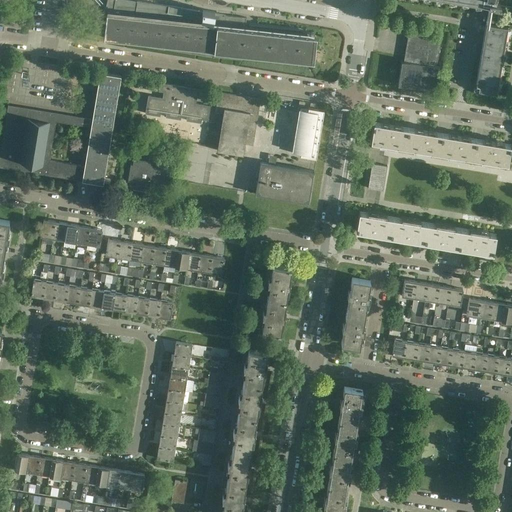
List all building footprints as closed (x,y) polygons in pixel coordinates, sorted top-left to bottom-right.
[(127,43),(166,50),(213,57),(241,60),(242,54),(311,62),(311,61),(310,61),(313,37),(313,36),(245,28),(246,18),(224,15),(222,15),(214,13),(214,12),(215,13),(215,12),(201,10),(202,10),(202,11),(176,7),(176,8),(177,8),(177,9),(171,8),(171,7),(173,7),(134,0),(134,1),(130,0),(106,0),(104,13),(106,13),(103,38),(106,39),(127,43)] [(494,25),(496,11),(497,8),(499,8),(500,5),(500,4),(495,3),(495,0),(451,0),(489,6),(488,13),(481,12),(480,20),(486,21),(476,85),(479,86),(478,90),(496,93),(507,27),(494,25)] [(511,6),(500,5),(499,8),(497,8),(496,11),(511,13),(511,6)] [(396,84),(402,85),(401,93),(428,97),(429,90),(436,91),(436,90),(434,90),(438,68),(439,68),(440,67),(434,66),(435,62),(437,62),(442,34),(436,33),(435,32),(435,33),(408,28),(408,29),(410,30),(407,49),(406,49),(406,54),(406,57),(405,61),(400,61),(400,62),(401,62),(398,84),(396,84)] [(100,72),(92,119),(91,127),(84,166),(84,169),(92,170),(90,182),(103,184),(121,76),(100,72)] [(203,89),(191,88),(160,82),(159,91),(163,92),(162,97),(148,95),(145,113),(160,116),(160,112),(166,113),(165,117),(180,119),(181,116),(186,116),(186,120),(200,123),(201,119),(208,120),(210,105),(195,103),(196,97),(201,98),(203,89)] [(242,155),(244,144),(253,145),(260,99),(218,92),(215,112),(223,113),(217,151),(242,155)] [(92,119),(8,105),(0,150),(0,167),(90,182),(92,170),(84,169),(84,166),(49,160),(56,121),(91,127),(92,119)] [(315,158),(323,109),(307,107),(307,110),(300,108),(293,151),(300,152),(300,155),(315,158)] [(370,141),(404,146),(408,127),(373,122),(370,141)] [(404,146),(439,152),(442,133),(408,127),(404,146)] [(439,152),(473,157),(476,138),(442,133),(439,152)] [(473,157),(489,160),(507,163),(510,144),(476,138),(473,157)] [(133,187),(133,189),(150,192),(150,188),(154,189),(155,186),(165,188),(168,171),(158,169),(158,165),(154,164),(155,162),(138,159),(137,161),(133,161),(133,165),(130,164),(127,181),(130,182),(129,186),(133,187)] [(313,171),(305,169),(260,162),(255,194),(308,202),(313,171)] [(387,165),(372,163),(367,188),(383,190),(387,165)] [(393,217),(376,214),(359,211),(356,230),(390,235),(393,217)] [(427,222),(412,220),(393,217),(390,235),(424,241),(427,222)] [(0,252),(3,253),(6,240),(8,240),(9,234),(7,234),(9,220),(0,218),(0,252)] [(52,238),(55,222),(43,220),(41,236),(52,238)] [(52,238),(64,239),(67,224),(55,222),(52,238)] [(461,228),(444,225),(427,222),(424,241),(458,247),(461,228)] [(64,239),(76,241),(78,226),(67,224),(64,239)] [(90,228),(78,226),(76,241),(80,242),(87,243),(90,228)] [(90,228),(87,243),(99,245),(102,229),(90,228)] [(458,247),(492,252),(496,233),(461,228),(458,247)] [(117,256),(118,248),(120,241),(108,239),(106,254),(117,256)] [(118,248),(117,256),(129,258),(131,242),(120,241),(118,248)] [(129,258),(140,260),(143,244),(131,242),(129,258)] [(143,244),(140,260),(152,262),(154,246),(143,244)] [(152,262),(163,264),(166,248),(154,246),(152,262)] [(177,250),(169,248),(166,248),(163,264),(175,265),(177,250)] [(189,252),(177,250),(175,265),(186,267),(189,252)] [(200,254),(189,252),(186,267),(198,269),(200,254)] [(200,254),(198,269),(209,271),(212,255),(200,254)] [(212,255),(209,271),(221,273),(224,257),(212,255)] [(89,261),(84,260),(83,268),(93,269),(93,266),(88,265),(89,261)] [(104,263),(104,264),(100,263),(99,270),(107,272),(109,264),(104,263)] [(268,296),(285,299),(288,286),(289,286),(290,280),(288,280),(291,266),(273,263),(271,277),(269,277),(268,283),(270,283),(268,296)] [(368,294),(370,280),(352,277),(350,291),(348,290),(347,296),(349,297),(346,310),(364,313),(367,300),(369,300),(370,294),(368,294)] [(45,281),(34,279),(31,295),(42,297),(45,281)] [(413,297),(416,281),(404,279),(402,295),(413,297)] [(42,297),(54,298),(57,283),(45,281),(42,297)] [(428,283),(416,281),(413,297),(425,299),(428,283)] [(54,298),(66,300),(68,285),(57,283),(54,298)] [(428,283),(425,299),(436,301),(439,285),(428,283)] [(68,285),(66,300),(77,302),(80,287),(68,285)] [(450,287),(439,285),(436,301),(448,303),(450,287)] [(80,287),(77,302),(89,304),(91,288),(80,287)] [(450,287),(448,303),(460,305),(462,289),(450,287)] [(91,288),(89,304),(100,306),(103,290),(91,288)] [(100,306),(112,308),(115,292),(103,290),(100,306)] [(112,308),(123,310),(126,294),(115,292),(112,308)] [(123,310),(135,311),(137,296),(126,294),(123,310)] [(149,298),(137,296),(135,311),(146,313),(149,298)] [(285,299),(268,296),(265,310),(263,309),(262,315),(264,316),(262,330),(280,332),(282,319),(284,319),(285,313),(283,313),(285,299)] [(160,300),(149,298),(146,313),(158,315),(160,300)] [(478,316),(480,299),(469,298),(466,314),(478,316)] [(492,301),(480,299),(478,316),(489,318),(492,301)] [(172,302),(160,300),(158,315),(170,317),(172,302)] [(489,318),(500,319),(503,303),(492,301),(489,318)] [(511,304),(503,303),(500,319),(501,319),(500,325),(511,327),(511,323),(511,304)] [(362,326),(364,313),(346,310),(344,323),(343,323),(341,329),(343,329),(341,343),(359,346),(361,332),(363,333),(364,327),(364,326),(362,326)] [(461,322),(459,329),(463,330),(468,331),(469,323),(465,323),(461,322)] [(388,337),(386,347),(393,349),(394,339),(388,337)] [(393,349),(392,354),(404,356),(406,340),(394,338),(393,349)] [(406,340),(404,356),(415,358),(418,342),(406,340)] [(190,355),(192,344),(176,341),(174,352),(190,355)] [(415,358),(427,360),(429,344),(418,342),(415,358)] [(427,360),(438,362),(441,346),(429,344),(427,360)] [(438,362),(450,364),(452,348),(441,346),(438,362)] [(464,350),(452,348),(450,364),(461,366),(464,350)] [(243,382),(261,385),(263,371),(265,372),(266,366),(264,365),(267,351),(249,349),(247,362),(245,362),(243,368),(246,368),(243,382)] [(461,366),(473,367),(475,352),(464,350),(461,366)] [(174,352),(172,364),(188,367),(190,355),(174,352)] [(487,354),(475,352),(473,367),(484,369),(487,354)] [(498,355),(487,354),(484,369),(495,371),(498,355)] [(509,357),(498,355),(495,371),(507,373),(509,357)] [(172,364),(170,376),(186,378),(188,367),(172,364)] [(209,367),(207,383),(223,386),(225,369),(209,367)] [(170,376),(168,387),(184,390),(186,378),(170,376)] [(261,385),(243,382),(241,395),(239,395),(238,401),(240,401),(238,415),(256,418),(258,404),(259,404),(260,398),(259,398),(261,385)] [(338,418),(356,422),(359,408),(361,409),(362,403),(359,402),(362,389),(344,386),(342,399),(340,399),(339,405),(341,405),(338,418)] [(182,402),(184,390),(168,387),(166,399),(182,402)] [(180,413),(182,402),(166,399),(164,410),(180,413)] [(203,406),(215,408),(216,402),(204,400),(203,406)] [(178,425),(180,413),(164,410),(162,422),(178,425)] [(256,418),(238,415),(236,428),(234,427),(233,433),(235,434),(232,447),(250,450),(253,436),(254,437),(255,431),(253,431),(256,418)] [(333,452),(351,455),(353,441),(355,441),(356,435),(354,435),(356,422),(338,418),(336,432),(335,432),(334,438),(335,438),(334,448),(333,452)] [(176,436),(178,425),(162,422),(160,434),(176,436)] [(194,434),(196,434),(195,440),(198,440),(214,443),(216,431),(207,430),(199,429),(195,428),(194,434)] [(174,448),(176,436),(160,434),(159,445),(174,448)] [(195,452),(199,452),(212,454),(214,443),(198,440),(196,452),(195,452)] [(173,460),(174,448),(159,445),(157,457),(173,460)] [(227,480),(245,482),(247,469),(249,469),(250,463),(248,463),(250,450),(232,447),(230,460),(228,460),(227,466),(229,466),(227,480)] [(15,468),(26,470),(29,454),(17,452),(15,468)] [(194,463),(210,466),(212,454),(199,452),(198,460),(194,459),(194,463)] [(351,455),(333,452),(331,465),(329,465),(329,471),(330,471),(328,484),(345,487),(348,473),(350,474),(351,468),(349,467),(351,455)] [(26,470),(38,472),(41,456),(29,454),(26,470)] [(51,458),(41,456),(38,472),(49,474),(51,458)] [(49,474),(48,479),(60,481),(61,476),(63,460),(52,458),(51,458),(49,474)] [(75,462),(63,460),(61,476),(72,478),(75,462)] [(75,462),(72,478),(84,480),(86,464),(75,462)] [(86,464),(84,480),(95,482),(98,466),(86,464)] [(98,466),(95,482),(107,483),(109,468),(98,466)] [(109,468),(107,483),(118,485),(121,470),(109,468)] [(121,470),(118,485),(129,487),(132,472),(121,470)] [(129,487),(141,489),(144,473),(132,472),(129,487)] [(183,502),(187,481),(175,479),(171,500),(183,502)] [(221,511),(240,511),(242,502),(243,502),(244,496),(243,496),(245,482),(227,480),(225,493),(223,492),(222,499),(224,499),(221,511)] [(323,511),(341,511),(342,506),(344,507),(345,500),(343,500),(345,487),(328,484),(325,497),(324,497),(323,503),(324,503),(323,511)]
